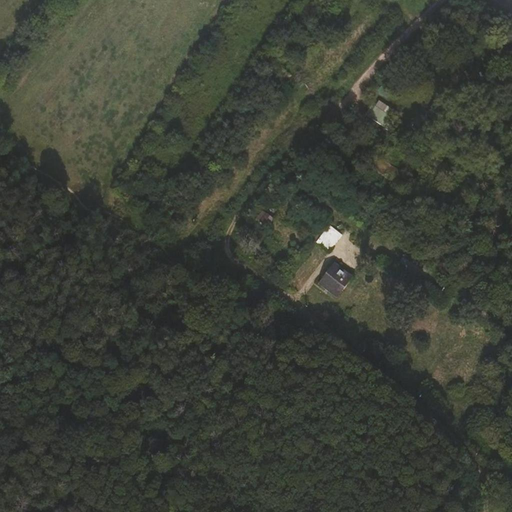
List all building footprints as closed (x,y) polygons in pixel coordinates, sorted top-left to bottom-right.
[(292,76),(287,72),(283,78),(289,81),(292,76)] [(380,100),(376,106),(372,104),(366,115),(387,127),(397,109),(380,100)] [(380,164),(376,170),(395,182),(399,176),(380,164)] [(272,215),(269,212),(261,223),(267,228),(278,213),(275,211),(272,215)] [(330,252),(344,235),(331,224),(317,241),(330,252)] [(405,256),(398,264),(410,273),(417,265),(405,256)] [(337,276),(330,286),(337,291),(344,282),(337,276)] [(100,450),(103,447),(105,449),(111,442),(103,434),(97,440),(100,444),(97,447),(100,450)] [(115,445),(108,452),(112,456),(119,449),(115,445)]
